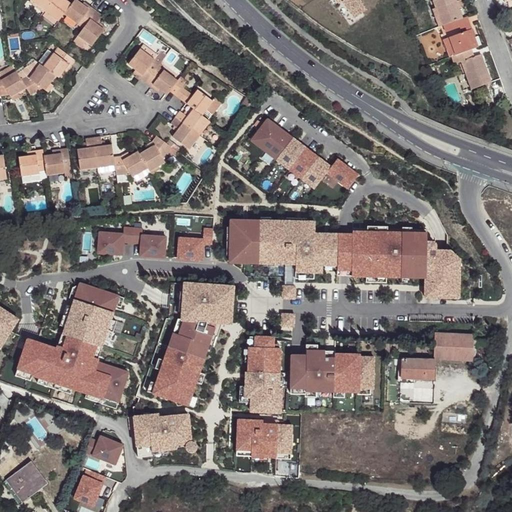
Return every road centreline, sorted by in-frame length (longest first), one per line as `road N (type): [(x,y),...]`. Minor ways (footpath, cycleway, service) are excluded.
road 1 (residential): [(511,333),(464,488),(430,496),(180,470),(141,476),(115,511)]
road 2 (residential): [(511,316),(267,302),(225,271),(161,266),(89,267),(37,279),(27,287),(26,310)]
road 3 (unknown): [(134,483),(120,425),(0,377)]
road 4 (secondary): [(334,82),(434,153),(474,168)]
road 5 (secondary): [(481,152),(334,82)]
road 6 (residential): [(67,119),(81,127),(145,121),(147,104),(102,70)]
road 7 (unknown): [(366,184),(364,164),(263,95)]
road 8 (secondary): [(236,0),(334,82)]
road 9 (unknown): [(343,306),(342,232),(366,184)]
road 10 (residential): [(474,168),(468,201),(511,283)]
